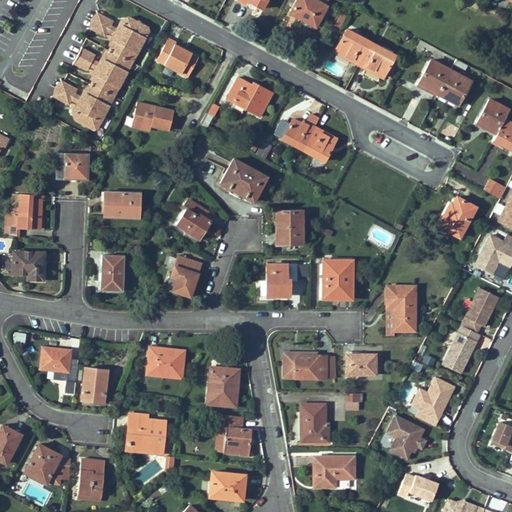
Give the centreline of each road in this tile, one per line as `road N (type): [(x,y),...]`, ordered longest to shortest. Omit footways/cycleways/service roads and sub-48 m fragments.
road 1 (residential): [(436,162),(155,0)]
road 2 (residential): [(511,322),(461,426),(459,452),(470,474),(511,491)]
road 3 (residential): [(250,317),(281,486)]
road 4 (residential): [(0,333),(30,399),(56,417),(91,423)]
road 5 (residential): [(73,310),(206,315)]
